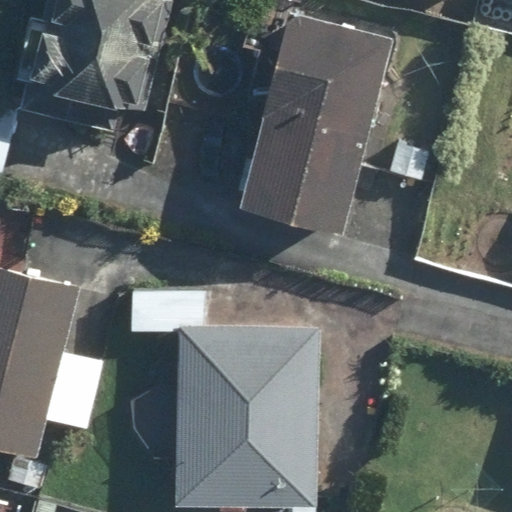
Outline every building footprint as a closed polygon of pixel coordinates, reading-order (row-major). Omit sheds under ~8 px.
[(188,0),(43,0),(22,103),(161,132),(188,0)] [(390,33),(285,8),(239,198),(345,223),(390,33)] [(23,114),(0,108),(0,167),(10,170),(23,114)] [(0,447),(40,457),(83,282),(0,261),(0,447)] [(321,511),(322,498),(327,498),(330,324),(212,318),(212,289),(137,288),(136,323),(187,324),(184,496),(293,497),(292,511),(321,511)]
